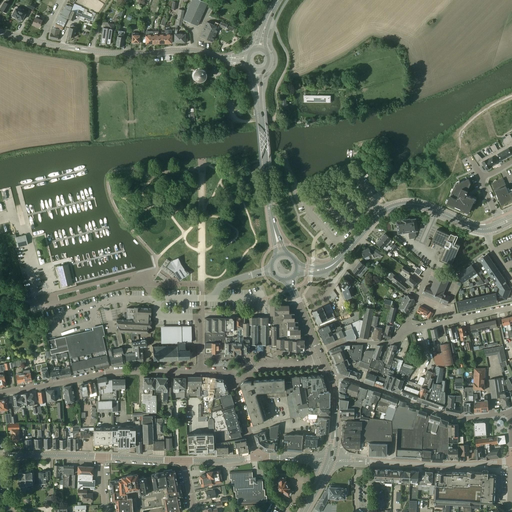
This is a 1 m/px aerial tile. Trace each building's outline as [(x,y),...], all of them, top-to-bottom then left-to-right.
[(5,0),(5,2),(4,2),(0,9),(6,13),(10,5),(7,3),(8,0),(5,0)] [(200,0),(191,0),(183,20),(197,26),(206,7),(207,3),(200,0)] [(36,4),(30,1),(27,7),(33,10),(36,4)] [(71,11),(68,19),(73,21),(76,15),(81,17),(84,9),(85,8),(81,7),(82,7),(74,4),(73,5),(71,11)] [(69,16),(68,16),(72,8),(66,5),(62,13),(60,12),(55,25),(63,29),(69,16)] [(21,20),(22,20),(25,14),(19,11),(20,9),(17,7),(16,9),(12,16),(16,18),(16,19),(20,21),(21,20)] [(87,10),(84,9),(81,17),(92,21),(94,18),(94,16),(92,15),(92,14),(86,12),(87,10)] [(179,9),(176,25),(182,26),(184,10),(179,9)] [(36,15),(35,18),(32,25),(39,27),(42,20),(38,19),(39,16),(36,15)] [(103,28),(101,43),(111,44),(112,35),(113,35),(115,24),(108,23),(108,22),(101,21),(100,27),(103,28)] [(212,32),(215,26),(214,25),(206,22),(200,36),(206,39),(207,35),(209,35),(210,32),(212,32)] [(74,38),(76,27),(70,25),(67,36),(74,38)] [(218,28),(219,28),(215,26),(212,32),(210,32),(209,35),(207,35),(206,39),(212,42),(218,28)] [(57,40),(60,30),(53,28),(52,28),(49,39),(57,40)] [(132,32),(132,34),(131,43),(132,43),(132,44),(135,44),(135,43),(140,43),(140,35),(138,35),(139,33),(132,32)] [(175,34),(174,42),(181,42),(181,43),(183,43),(183,42),(185,42),(187,42),(187,38),(185,38),(185,34),(182,34),(182,33),(179,33),(179,34),(175,34)] [(204,73),(204,72),(203,71),(202,71),(202,70),(201,70),(200,69),(199,69),(198,69),(198,70),(197,70),(196,71),(195,71),(195,72),(194,73),(194,74),(194,75),(194,76),(194,77),(195,78),(195,79),(196,79),(196,80),(197,80),(198,81),(199,81),(200,81),(201,80),(202,80),(203,79),(204,79),(204,78),(205,77),(205,76),(205,75),(205,74),(204,73)] [(504,106),(497,109),(503,121),(509,118),(509,119),(511,117),(511,116),(509,110),(506,111),(504,106)] [(493,112),(487,115),(493,126),(498,124),(499,124),(502,123),(498,116),(496,117),(493,112)] [(484,120),(478,123),(483,134),(489,131),(489,132),(492,131),(489,124),(486,125),(484,120)] [(475,129),(470,132),(474,142),(477,140),(478,142),(483,140),(480,133),(478,135),(475,129)] [(467,140),(464,141),(467,148),(472,145),(471,143),(474,142),(470,132),(464,134),(467,140)] [(505,146),(501,148),(507,158),(511,156),(511,155),(511,154),(509,150),(511,148),(506,138),(502,140),(505,146)] [(429,157),(415,189),(418,190),(417,190),(433,197),(440,182),(439,182),(440,179),(439,178),(444,169),(454,164),(454,162),(457,161),(455,158),(456,158),(454,155),(454,154),(452,150),(451,149),(449,144),(438,149),(435,152),(435,151),(429,157)] [(495,144),(490,146),(496,157),(499,156),(501,160),(502,160),(503,160),(507,158),(501,148),(498,150),(495,144)] [(489,155),(486,157),(491,166),(492,166),(496,164),(494,159),(496,157),(490,146),(486,149),(489,155)] [(477,153),(473,155),(477,162),(478,161),(480,166),(483,165),(486,170),(491,167),(491,166),(486,157),(482,159),(477,153)] [(457,184),(455,184),(448,200),(449,200),(448,203),(449,204),(456,207),(460,209),(465,211),(466,211),(468,212),(469,210),(470,211),(474,202),(473,202),(474,199),(472,198),(473,198),(468,195),(468,194),(469,194),(468,193),(469,192),(470,192),(472,187),(468,179),(460,182),(460,183),(457,184)] [(511,191),(509,193),(503,179),(492,184),(497,195),(498,195),(500,200),(502,205),(506,202),(506,203),(511,200),(511,191)] [(409,234),(410,239),(414,238),(416,235),(415,231),(417,231),(416,219),(410,220),(410,218),(409,219),(409,218),(408,218),(408,219),(404,219),(403,219),(402,220),(402,221),(397,222),(398,234),(409,232),(409,234)] [(439,260),(451,266),(460,245),(455,243),(458,236),(456,235),(449,232),(449,233),(448,234),(437,229),(432,241),(445,247),(439,260)] [(385,233),(381,238),(392,248),(393,246),(392,245),(393,244),(390,242),(392,239),(385,233)] [(18,247),(28,245),(26,235),(15,237),(18,247)] [(390,249),(392,248),(381,238),(380,239),(376,244),(383,249),(383,250),(386,253),(389,249),(390,249)] [(373,253),(371,254),(369,248),(362,252),(364,258),(369,255),(371,259),(374,258),(376,257),(377,255),(373,253)] [(373,253),(377,255),(380,258),(383,254),(376,249),(373,252),(373,253)] [(490,259),(487,254),(479,259),(483,264),(490,259)] [(170,262),(166,267),(173,272),(175,275),(174,276),(176,278),(176,277),(179,281),(189,274),(188,272),(185,270),(181,265),(178,258),(172,260),(170,262)] [(490,259),(483,264),(486,269),(493,263),(490,259)] [(360,278),(368,269),(360,262),(352,271),(360,278)] [(493,263),(486,269),(489,273),(497,268),(493,263)] [(471,265),(467,268),(472,276),(477,273),(471,265)] [(401,270),(408,274),(411,271),(404,266),(401,270)] [(414,272),(419,276),(422,271),(418,267),(414,272)] [(68,268),(58,271),(58,272),(60,278),(62,287),(67,285),(71,284),(72,284),(68,268)] [(467,268),(462,272),(467,279),(472,276),(467,268)] [(500,273),(497,268),(489,273),(492,278),(500,273)] [(467,279),(462,272),(458,275),(463,282),(467,279)] [(409,286),(395,275),(392,273),(389,277),(391,279),(391,280),(405,291),(409,286)] [(423,294),(425,295),(440,301),(443,294),(449,280),(450,278),(437,273),(431,289),(426,286),(422,294),(423,294)] [(503,277),(500,273),(492,278),(495,282),(503,277)] [(413,288),(418,282),(411,276),(405,282),(413,288)] [(495,282),(499,287),(505,283),(506,282),(503,277),(495,282)] [(346,280),(341,286),(343,287),(342,289),(346,299),(351,297),(348,290),(352,285),(350,284),(350,283),(346,280)] [(500,291),(508,295),(510,290),(505,283),(499,287),(500,290),(500,291)] [(496,293),(498,301),(507,299),(508,295),(500,291),(499,293),(496,293)] [(338,296),(337,294),(329,297),(333,307),(340,304),(341,305),(344,303),(341,295),(338,296)] [(443,294),(440,301),(447,304),(450,297),(443,294)] [(408,313),(415,301),(405,296),(404,298),(401,297),(399,301),(402,303),(399,308),(408,313)] [(323,307),(312,311),(318,323),(319,325),(320,324),(320,325),(335,319),(334,316),(335,316),(334,315),(334,313),(330,304),(323,307)] [(289,305),(270,305),(270,315),(271,315),(271,345),(271,349),(276,349),(276,350),(284,350),(284,351),(292,350),(292,351),(291,351),(300,351),(304,351),(304,340),(297,340),(297,338),(300,338),(300,329),(298,329),(298,321),(294,321),(294,313),(289,313),(289,305)] [(390,310),(387,321),(394,323),(397,308),(391,306),(390,310)] [(433,313),(430,311),(429,310),(420,306),(417,312),(425,316),(426,314),(428,315),(426,317),(430,319),(433,313)] [(127,308),(126,320),(117,319),(116,326),(118,326),(118,332),(148,334),(149,328),(151,328),(151,321),(150,321),(150,315),(151,309),(141,308),(134,307),(134,308),(127,308)] [(365,308),(363,321),(359,337),(367,339),(373,309),(365,308)] [(204,318),(204,353),(225,353),(225,337),(225,319),(204,318)] [(233,319),(233,328),(237,328),(242,328),(242,318),(233,318),(233,319)] [(509,331),(511,330),(508,318),(502,319),(503,326),(507,325),(508,330),(509,330),(509,331)] [(225,319),(225,337),(231,337),(231,328),(233,328),(233,319),(225,319)] [(358,328),(360,320),(341,328),(340,326),(334,329),(332,324),(318,329),(325,344),(345,337),(346,340),(355,340),(356,340),(356,339),(356,337),(358,328)] [(268,324),(249,324),(249,339),(249,345),(269,345),(269,324),(268,324)] [(390,339),(393,327),(387,325),(384,337),(390,339)] [(162,343),(172,343),(172,345),(173,345),(173,346),(177,346),(177,342),(178,342),(178,343),(185,342),(185,343),(192,342),(191,340),(188,340),(188,327),(162,328),(162,331),(162,342),(162,343)] [(382,340),(384,329),(374,327),(373,339),(382,340)] [(456,335),(455,332),(457,331),(456,327),(454,328),(454,327),(448,328),(450,336),(451,340),(457,338),(456,335)] [(459,328),(460,336),(460,337),(461,341),(465,340),(464,338),(467,337),(466,335),(467,335),(465,327),(459,328)] [(65,336),(68,350),(73,373),(94,368),(94,370),(109,366),(101,328),(65,336)] [(431,330),(432,338),(433,341),(436,340),(436,339),(440,338),(438,328),(431,330)] [(68,350),(65,336),(47,340),(51,354),(68,350)] [(121,354),(123,354),(122,347),(119,348),(119,346),(117,340),(113,341),(114,347),(117,346),(117,348),(113,349),(112,348),(109,349),(109,350),(112,366),(123,364),(121,354)] [(132,348),(132,350),(134,350),(136,362),(143,361),(142,347),(147,346),(146,341),(145,340),(141,340),(140,342),(132,343),(132,348)] [(153,346),(152,345),(151,346),(152,347),(153,352),(151,352),(151,353),(153,353),(153,357),(151,357),(151,358),(153,358),(153,359),(154,359),(154,358),(157,358),(157,359),(158,359),(158,360),(157,361),(158,360),(163,360),(163,361),(164,361),(164,360),(167,360),(167,361),(168,361),(168,360),(172,360),(172,361),(173,361),(173,360),(177,359),(177,361),(178,361),(178,360),(178,359),(181,359),(181,360),(182,360),(182,359),(185,359),(185,360),(186,360),(186,359),(188,358),(189,360),(190,359),(190,358),(191,356),(193,357),(193,356),(192,356),(192,353),(193,353),(193,352),(191,352),(190,350),(190,349),(189,349),(189,350),(186,350),(186,348),(185,348),(185,342),(178,343),(178,342),(177,342),(177,346),(173,346),(173,345),(172,345),(172,346),(168,346),(168,345),(167,345),(167,346),(163,346),(163,345),(162,345),(162,346),(159,346),(159,345),(158,345),(158,346),(153,346)] [(442,353),(434,354),(435,365),(445,366),(454,364),(451,353),(449,343),(440,345),(442,353)] [(340,346),(329,350),(331,355),(346,349),(353,350),(353,345),(351,345),(341,346),(340,346)] [(346,349),(331,355),(335,364),(347,359),(361,361),(363,345),(353,345),(353,350),(346,349)] [(375,351),(364,381),(374,385),(382,361),(379,359),(381,356),(383,349),(384,346),(377,345),(375,351)] [(382,361),(374,385),(383,388),(393,360),(398,346),(395,345),(390,345),(390,347),(388,346),(388,347),(387,346),(382,361)] [(503,346),(485,350),(485,352),(486,356),(498,354),(500,364),(506,360),(506,356),(504,350),(503,346)] [(125,349),(125,353),(126,363),(136,362),(134,350),(132,350),(132,348),(125,349)] [(347,359),(335,364),(337,368),(340,373),(349,377),(349,376),(364,381),(375,351),(365,351),(362,361),(361,361),(347,359)] [(395,370),(388,389),(393,391),(401,366),(403,360),(398,359),(397,362),(395,370)] [(393,360),(383,388),(388,389),(395,370),(397,362),(393,360)] [(4,373),(3,374),(3,371),(5,370),(13,369),(12,362),(4,364),(0,365),(0,381),(1,387),(6,386),(4,373)] [(41,364),(36,365),(37,372),(41,371),(42,379),(49,377),(47,367),(46,363),(41,364)] [(401,366),(393,391),(400,394),(404,384),(407,380),(414,370),(401,366)] [(437,367),(435,374),(432,391),(427,404),(437,408),(440,399),(441,395),(442,380),(443,368),(437,367)] [(475,368),(473,389),(473,391),(480,392),(481,389),(484,390),(486,368),(475,368)] [(23,373),(23,374),(24,382),(31,381),(29,369),(23,370),(23,373)] [(422,403),(427,389),(432,372),(428,371),(425,378),(417,400),(417,401),(422,403)] [(432,391),(435,374),(432,372),(427,389),(422,403),(427,405),(427,404),(432,391)] [(303,382),(304,387),(304,388),(313,390),(315,390),(318,390),(327,387),(326,387),(327,387),(323,376),(322,375),(308,376),(305,377),(305,376),(303,376),(302,377),(301,377),(302,382),(303,382)] [(296,392),(295,388),(300,387),(301,387),(301,382),(300,382),(299,376),(291,377),(291,379),(285,379),(286,393),(293,393),(296,392)] [(106,377),(97,378),(99,393),(102,393),(102,396),(98,396),(98,401),(98,408),(112,408),(111,400),(112,394),(112,391),(111,379),(106,380),(106,377)] [(143,389),(143,403),(146,403),(146,412),(156,412),(156,398),(156,395),(154,395),(152,395),(152,389),(155,389),(155,378),(155,377),(150,377),(143,377),(143,389)] [(187,390),(187,393),(192,393),(193,389),(196,389),(197,389),(197,397),(201,397),(201,398),(202,398),(202,388),(202,384),(201,384),(201,378),(201,377),(188,377),(188,384),(188,388),(187,390)] [(417,400),(425,378),(421,377),(417,384),(412,398),(417,400)] [(502,392),(502,391),(501,386),(504,385),(506,385),(504,377),(500,378),(489,380),(491,392),(492,398),(500,397),(500,398),(501,398),(500,392),(502,392)] [(155,378),(155,392),(163,392),(162,401),(167,401),(167,396),(170,396),(171,388),(167,387),(167,378),(155,378)] [(174,378),(173,392),(184,392),(185,390),(185,385),(185,378),(174,378)] [(201,398),(201,399),(201,401),(206,401),(206,397),(210,397),(210,393),(213,394),(215,379),(211,379),(211,378),(208,378),(203,378),(203,388),(202,388),(202,398),(201,398)] [(213,394),(213,398),(215,398),(216,399),(220,398),(220,397),(221,397),(220,395),(224,394),(228,392),(227,387),(226,387),(224,381),(223,380),(215,379),(213,394)] [(244,381),(241,384),(253,425),(254,425),(267,421),(261,401),(260,397),(259,397),(256,398),(254,392),(255,391),(257,391),(257,392),(261,395),(263,394),(263,396),(266,398),(287,396),(293,396),(293,393),(286,393),(285,379),(244,381)] [(340,381),(339,391),(346,393),(349,383),(342,380),(340,381)] [(446,381),(442,380),(441,395),(440,399),(437,408),(442,410),(445,401),(445,392),(446,381)] [(88,382),(87,383),(90,396),(90,398),(90,401),(95,400),(94,398),(96,397),(96,396),(96,395),(97,395),(94,382),(92,382),(91,381),(88,382)] [(402,394),(402,395),(407,397),(412,382),(409,381),(408,384),(406,384),(405,387),(402,394)] [(412,382),(407,397),(412,398),(417,384),(412,382)] [(81,388),(80,388),(81,395),(82,398),(86,397),(90,396),(87,383),(84,384),(80,384),(81,388)] [(345,397),(345,399),(355,401),(356,399),(360,386),(349,383),(346,393),(345,397)] [(72,385),(63,387),(64,395),(66,403),(75,401),(72,385)] [(363,402),(368,389),(360,386),(356,399),(363,402)] [(330,406),(331,406),(331,397),(331,395),(331,394),(330,393),(329,392),(328,392),(327,392),(327,387),(318,390),(315,390),(313,390),(304,388),(304,387),(301,387),(300,387),(295,388),(296,392),(299,409),(298,409),(308,407),(319,408),(320,407),(330,407),(330,406)] [(473,388),(464,388),(464,392),(463,392),(463,397),(467,397),(467,401),(466,401),(466,403),(464,403),(464,413),(473,413),(473,403),(473,396),(473,388)] [(361,409),(360,416),(368,417),(373,418),(375,414),(374,414),(375,412),(373,411),(378,398),(379,398),(381,393),(371,390),(368,389),(364,402),(363,402),(361,409)] [(53,390),(46,391),(48,401),(48,402),(49,402),(51,402),(51,401),(55,400),(53,390)] [(38,392),(39,403),(40,403),(40,404),(46,403),(44,391),(42,392),(41,391),(39,391),(38,392)] [(221,397),(220,397),(220,398),(223,407),(224,407),(225,406),(226,406),(231,404),(233,404),(233,403),(230,394),(229,394),(228,392),(224,394),(220,395),(221,397)] [(28,393),(23,394),(25,404),(29,403),(29,406),(34,405),(33,393),(28,393)] [(18,394),(13,395),(15,408),(20,408),(20,405),(25,404),(23,394),(18,395),(18,394)] [(375,412),(374,414),(375,414),(381,416),(380,419),(383,420),(391,397),(383,394),(381,400),(379,400),(375,412)] [(455,401),(461,402),(461,398),(461,396),(455,396),(448,395),(446,412),(459,415),(461,408),(456,407),(456,406),(455,405),(456,402),(455,402),(455,401)] [(391,397),(383,420),(391,421),(399,400),(398,399),(391,397)] [(345,399),(340,398),(340,408),(361,409),(363,402),(356,399),(355,401),(345,399)] [(399,400),(391,421),(392,433),(397,434),(396,456),(422,457),(422,450),(426,432),(428,427),(427,427),(431,415),(431,414),(431,415),(430,415),(426,414),(427,413),(419,410),(405,405),(406,403),(399,400)] [(211,412),(210,417),(212,419),(213,419),(213,422),(213,425),(213,427),(214,430),(214,431),(219,431),(226,430),(228,438),(243,436),(241,431),(242,431),(238,418),(236,411),(235,411),(233,405),(211,412)] [(308,414),(320,415),(330,416),(330,407),(320,407),(319,408),(308,407),(298,409),(300,420),(308,414)] [(340,409),(340,413),(343,413),(343,418),(354,418),(354,421),(368,421),(368,417),(360,416),(361,409),(340,408),(340,409)] [(142,416),(142,432),(143,432),(143,443),(145,443),(145,449),(153,449),(153,450),(164,450),(163,433),(163,418),(156,418),(155,418),(155,415),(149,416),(149,413),(142,414),(142,416)] [(428,427),(426,432),(431,433),(431,430),(436,416),(431,415),(427,427),(428,427)] [(436,416),(431,430),(432,430),(432,432),(436,433),(441,418),(436,416)] [(344,426),(343,445),(346,448),(360,449),(360,442),(392,442),(392,433),(391,421),(383,420),(380,419),(380,420),(373,418),(368,417),(368,421),(354,421),(346,421),(346,426),(344,426)] [(322,427),(329,428),(330,419),(318,418),(318,425),(322,426),(322,427)] [(432,460),(443,460),(443,454),(448,455),(448,449),(448,443),(448,421),(441,419),(436,434),(435,451),(433,453),(432,460)] [(449,421),(448,421),(448,443),(458,443),(458,436),(458,424),(449,424),(449,421)] [(475,436),(482,435),(482,438),(486,438),(486,435),(487,435),(486,422),(485,421),(474,422),(475,436)] [(19,423),(8,424),(8,430),(11,430),(12,440),(19,440),(19,430),(19,429),(21,429),(21,423),(19,423)] [(279,432),(280,424),(270,427),(269,438),(267,438),(265,432),(254,435),(258,445),(264,450),(277,452),(278,439),(279,432)] [(80,425),(72,426),(73,433),(73,450),(78,450),(78,439),(76,439),(76,433),(79,433),(79,429),(81,429),(80,428),(81,428),(80,425)] [(329,428),(322,427),(322,426),(318,425),(317,425),(315,426),(315,428),(316,428),(315,433),(322,434),(322,433),(329,433),(329,428)] [(112,445),(112,446),(135,446),(135,426),(112,426),(112,428),(112,445)] [(93,427),(81,428),(81,429),(81,431),(81,438),(90,437),(90,435),(93,435),(93,427)] [(93,427),(93,435),(94,435),(94,445),(100,445),(100,443),(102,443),(102,445),(112,445),(112,428),(109,428),(104,427),(104,429),(102,429),(102,427),(93,427)] [(52,443),(50,443),(51,447),(53,447),(53,448),(59,448),(58,432),(58,429),(55,429),(54,430),(54,432),(55,433),(55,437),(56,437),(56,439),(52,439),(52,443)] [(422,450),(422,457),(422,459),(430,460),(432,460),(433,453),(435,451),(436,434),(433,433),(430,433),(431,433),(426,432),(422,450)] [(193,434),(187,434),(188,449),(188,452),(194,452),(194,453),(195,453),(197,453),(198,453),(203,452),(204,452),(206,452),(207,452),(214,451),(213,433),(207,433),(206,433),(202,433),(197,433),(193,433),(193,434)] [(296,435),(294,451),(302,451),(303,435),(295,434),(295,435),(296,435)] [(324,440),(324,435),(316,434),(316,436),(306,435),(305,447),(317,448),(318,439),(324,440)] [(296,435),(295,435),(290,435),(290,436),(285,435),(285,442),(289,442),(288,450),(294,451),(296,435)] [(499,449),(492,450),(491,444),(498,443),(497,437),(476,440),(476,446),(483,445),(484,449),(483,449),(484,460),(498,458),(497,453),(499,453),(499,449)] [(235,440),(216,444),(216,448),(217,455),(225,455),(228,455),(227,448),(232,448),(232,454),(238,453),(238,454),(244,453),(244,454),(250,453),(249,447),(247,444),(246,439),(244,439),(235,440)] [(386,456),(387,444),(369,444),(369,455),(383,456),(385,456),(386,456)] [(461,456),(469,455),(468,445),(460,445),(461,456)] [(458,457),(458,449),(448,449),(448,457),(458,457)] [(63,478),(63,487),(68,487),(69,474),(73,474),(74,466),(63,466),(63,467),(63,475),(63,478)] [(83,489),(83,486),(95,487),(95,480),(92,479),(93,474),(93,467),(78,466),(77,481),(78,481),(78,486),(78,489),(83,489)] [(181,496),(180,490),(180,488),(179,488),(178,485),(177,485),(175,472),(172,472),(172,469),(164,471),(164,472),(159,473),(158,472),(155,472),(154,474),(152,474),(152,477),(151,477),(152,480),(153,480),(154,489),(158,489),(158,487),(165,485),(168,498),(164,498),(166,510),(165,510),(165,511),(176,511),(181,511),(178,496),(181,496)] [(377,480),(380,480),(380,483),(385,483),(386,470),(376,469),(375,482),(377,482),(377,480)] [(437,473),(435,473),(434,504),(472,506),(472,503),(494,505),(495,496),(496,474),(488,474),(489,470),(483,469),(482,472),(476,471),(467,471),(467,473),(452,472),(452,473),(445,473),(437,472),(437,473)] [(200,476),(202,485),(222,482),(220,470),(212,472),(212,471),(207,472),(207,474),(200,476)] [(392,483),(393,470),(386,470),(385,483),(392,483)] [(403,481),(403,471),(393,470),(392,483),(397,484),(402,484),(402,481),(403,481)] [(45,472),(38,472),(38,477),(39,477),(39,484),(45,484),(45,479),(51,479),(50,471),(45,471),(45,472)] [(238,504),(267,502),(266,495),(265,495),(264,489),(263,489),(262,480),(255,480),(252,477),(252,471),(229,472),(230,479),(231,479),(231,485),(233,485),(233,491),(235,491),(236,497),(237,497),(238,504)] [(402,484),(410,484),(411,472),(403,471),(403,481),(402,481),(402,484)] [(418,485),(418,484),(418,482),(419,478),(419,472),(411,472),(410,484),(418,485)] [(432,485),(433,472),(427,472),(426,473),(423,472),(422,478),(419,478),(418,482),(418,484),(422,485),(432,485)] [(31,473),(18,473),(19,485),(20,485),(20,490),(22,490),(22,491),(25,491),(25,490),(26,489),(26,484),(32,484),(32,480),(31,473)] [(132,511),(133,511),(131,511),(130,499),(126,499),(125,492),(124,490),(139,488),(140,495),(145,494),(144,491),(147,490),(145,478),(138,479),(137,474),(132,475),(132,474),(126,475),(126,476),(122,477),(122,480),(120,480),(119,480),(110,481),(111,494),(112,494),(112,501),(116,501),(116,511),(132,511)] [(289,496),(293,491),(289,489),(289,488),(286,482),(285,482),(286,477),(276,477),(276,482),(279,482),(279,484),(280,485),(278,486),(281,492),(283,491),(284,493),(285,494),(288,496),(288,495),(289,496)] [(168,482),(123,489),(126,511),(143,511),(166,507),(166,505),(165,505),(171,504),(168,482)] [(347,494),(347,490),(346,490),(346,488),(335,488),(335,485),(330,485),(330,488),(327,488),(315,509),(320,511),(329,497),(334,498),(336,499),(339,499),(341,498),(346,498),(346,494),(347,494)] [(210,491),(209,491),(206,491),(206,494),(206,497),(207,496),(207,498),(216,496),(215,491),(217,491),(217,492),(221,491),(220,486),(209,489),(210,491)] [(78,489),(78,494),(83,494),(82,501),(92,502),(93,493),(87,493),(87,490),(83,490),(83,489),(78,489)] [(416,511),(417,501),(410,501),(409,511),(416,511)] [(279,511),(278,511),(280,508),(272,503),(266,511),(279,511)]
